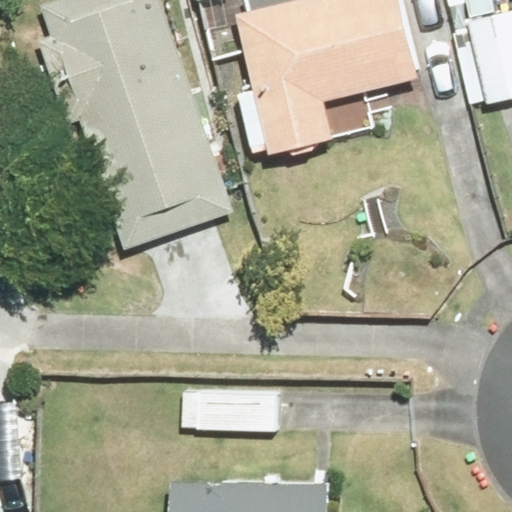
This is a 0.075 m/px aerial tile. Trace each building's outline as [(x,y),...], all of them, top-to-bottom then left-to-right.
[(239,205),(168,0),(46,0),(56,27),(40,33),(70,118),(85,112),(130,242),(239,205)] [(413,0),(256,0),(243,3),(278,140),(339,125),(330,90),(430,65),(413,0)] [(465,0),(470,14),(461,17),(465,31),(455,34),(475,103),(511,91),(511,2),(499,6),(496,0),(465,0)] [(0,152),(0,199),(10,197),(0,152)] [(280,391),(183,386),(181,428),(278,432),(280,391)] [(326,511),(327,478),(167,473),(165,511),(326,511)]
